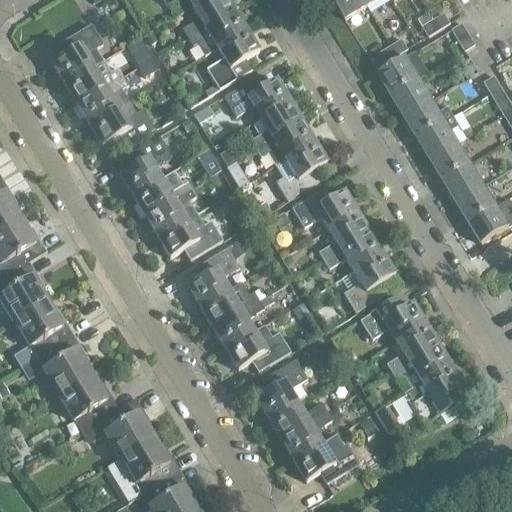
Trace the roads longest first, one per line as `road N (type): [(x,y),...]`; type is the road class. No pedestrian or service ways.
road 1 (residential): [(261,511),(0,73)]
road 2 (residential): [(511,376),(290,0)]
road 3 (residential): [(511,448),(407,511)]
